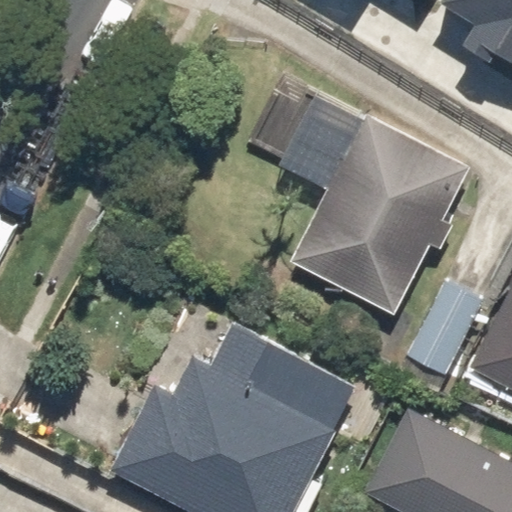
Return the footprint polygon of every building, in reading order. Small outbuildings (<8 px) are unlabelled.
[(511,0),(481,0),(488,4),(478,20),(511,41),(511,0)] [(361,116),(286,275),(389,323),(464,165),(361,116)] [(511,277),(464,369),(511,393),(511,277)] [(480,301),(443,281),(404,355),(441,375),(480,301)] [(205,299),(117,468),(201,511),(288,511),(358,378),(205,299)] [(511,511),(511,457),(411,407),(369,493),(408,511),(511,511)]
